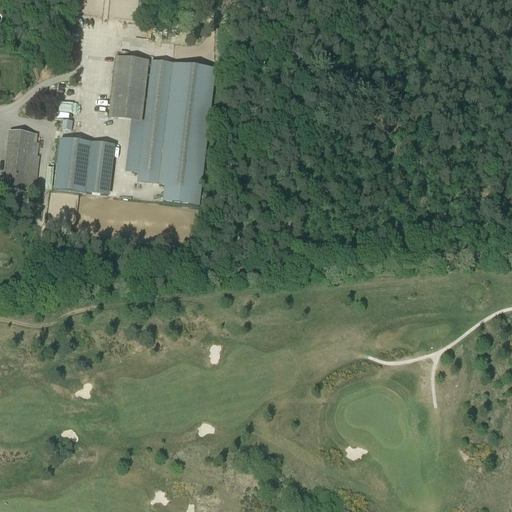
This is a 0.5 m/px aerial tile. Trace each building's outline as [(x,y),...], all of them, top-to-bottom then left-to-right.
[(123,173),(139,175),(152,63),(114,59),(107,118),(130,121),(123,173)] [(165,188),(163,204),(198,208),(214,71),(152,63),(139,175),(138,184),(165,188)] [(72,122),(63,121),(62,131),(71,132),(72,122)] [(29,193),(35,194),(39,157),(29,156),(32,135),(8,132),(1,190),(23,193),(22,205),(28,206),(29,193)] [(112,146),(60,140),(54,191),(107,197),(112,146)]
